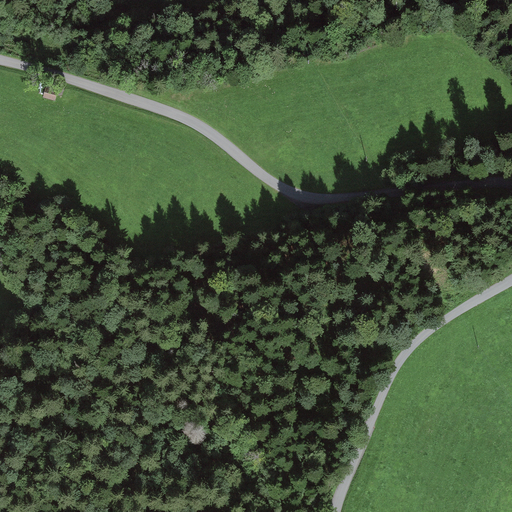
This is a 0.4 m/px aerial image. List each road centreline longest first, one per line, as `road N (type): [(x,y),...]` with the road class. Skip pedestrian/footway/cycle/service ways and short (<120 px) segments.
road 1 (unclassified): [(511,182),(307,197),(178,115),(0,59)]
road 2 (unclassified): [(334,511),(405,351),(511,277)]
